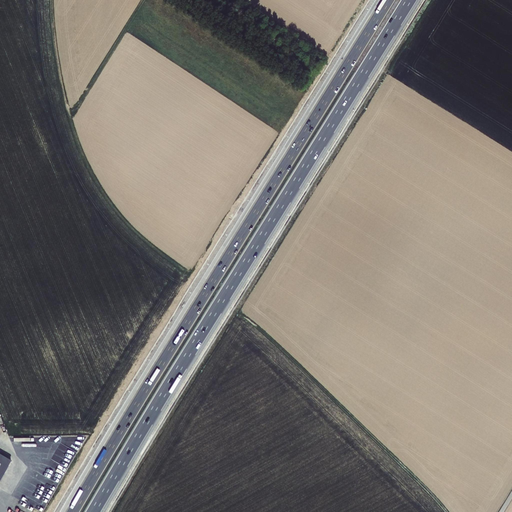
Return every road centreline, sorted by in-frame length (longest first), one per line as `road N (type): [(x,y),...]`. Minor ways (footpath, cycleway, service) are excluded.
road 1 (motorway): [(92,511),(408,0)]
road 2 (motorway): [(388,0),(72,511)]
road 3 (track): [(244,317),(446,511)]
road 4 (track): [(52,0),(70,114),(141,0)]
